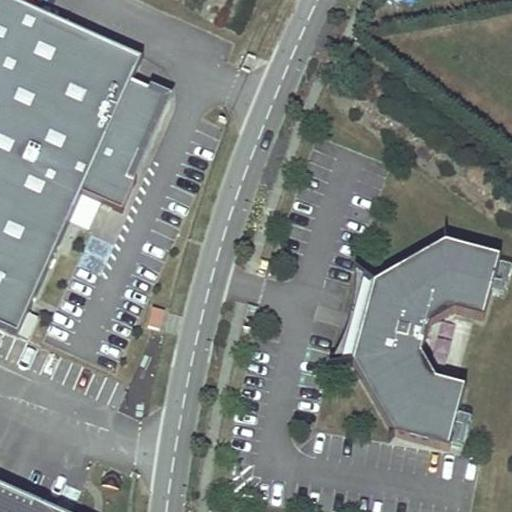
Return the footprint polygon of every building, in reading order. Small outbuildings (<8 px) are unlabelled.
[(0,0),(0,326),(19,335),(83,194),(122,212),(136,181),(129,178),(140,153),(143,154),(169,97),(133,81),(143,57),(14,0),(0,0)] [(394,437),(449,452),(465,390),(435,381),(421,356),(429,328),(453,314),(483,322),(500,258),(446,244),(445,235),(443,235),(444,244),(374,284),(355,269),(354,271),(373,286),(352,364),(328,368),(328,369),(353,366),(393,436),(387,443),(388,444),(394,437)] [(334,358),(328,368),(352,364),(373,286),(354,271),(354,289),(352,305),(348,324),(341,345),(334,358)] [(162,310),(151,307),(147,326),(158,328),(162,310)] [(0,511),(52,511),(0,488),(0,511)]
